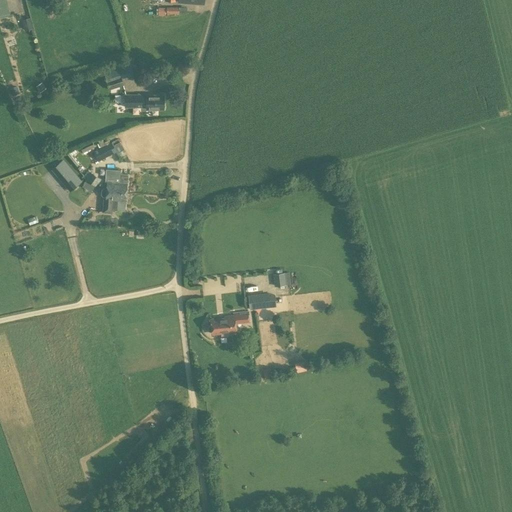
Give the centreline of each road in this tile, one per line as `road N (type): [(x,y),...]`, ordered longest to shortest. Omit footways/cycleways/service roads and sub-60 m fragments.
road 1 (unclassified): [(184,349),(177,285),(185,165),(215,0)]
road 2 (track): [(0,320),(177,285)]
road 3 (track): [(205,511),(184,349)]
